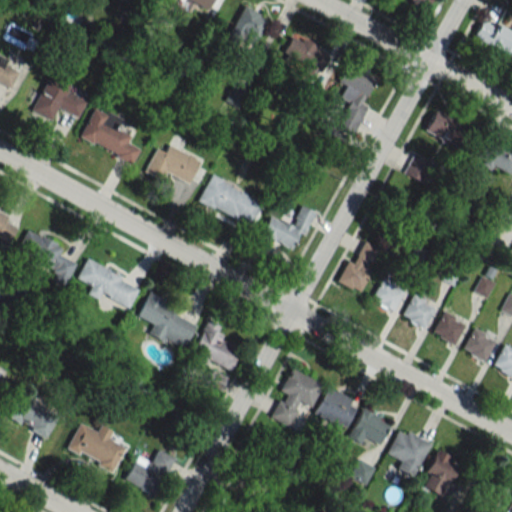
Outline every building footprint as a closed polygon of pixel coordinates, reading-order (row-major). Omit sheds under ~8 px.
[(173,0),(189,7),(191,3),(206,9),(209,0),(173,0)] [(430,0),(424,12),(400,0),(430,0)] [(266,18),(242,5),(227,32),(250,45),(266,18)] [(470,41),(511,58),(511,54),(511,30),(480,17),(470,41)] [(307,81),(326,62),(309,44),(290,64),(307,81)] [(0,62),(17,71),(8,88),(0,84),(0,62)] [(347,102),(334,127),(350,135),(365,104),(361,102),(372,79),(346,66),(337,83),(343,86),(338,97),(347,102)] [(29,109),(49,120),(56,107),(75,117),(84,101),(65,90),(68,85),(48,74),(29,109)] [(222,98),(232,106),(242,95),(232,87),(222,98)] [(92,107),(76,136),(129,165),(138,149),(125,142),(128,136),(116,129),(121,119),(105,110),(103,113),(92,107)] [(421,130),(446,144),(458,123),(433,110),(421,130)] [(475,163),(507,176),(511,162),(511,151),(485,141),(475,163)] [(166,144),(198,161),(187,183),(164,171),(159,180),(141,170),(153,148),(162,152),(166,144)] [(424,184),(434,165),(410,153),(401,172),(424,184)] [(209,174),(195,199),(211,208),(212,207),(234,219),(236,216),(248,223),(260,202),(209,174)] [(266,215),(257,235),(295,251),(311,210),(296,205),(288,224),(266,215)] [(0,239),(8,243),(18,219),(0,210),(0,239)] [(24,230),(13,251),(51,271),(51,272),(52,273),(49,279),(60,284),(71,262),(56,255),(60,248),(54,245),(55,243),(38,235),(37,237),(24,230)] [(361,241),(374,248),(366,261),(361,259),(357,265),(366,270),(355,290),(348,286),(346,288),(332,279),(343,260),(348,263),(361,241)] [(84,256),(120,276),(118,279),(136,289),(126,307),(98,292),(95,298),(84,293),(88,286),(72,277),(84,256)] [(458,272),(450,265),(440,278),(448,284),(458,272)] [(477,275),(490,282),(481,297),(469,291),(477,275)] [(399,291),(389,310),(373,302),(374,301),(366,297),(378,276),(390,282),(388,286),(391,287),(392,287),(399,291)] [(145,289),(131,314),(148,323),(143,332),(159,341),(161,337),(179,347),(191,325),(168,312),(170,309),(158,303),(161,298),(145,289)] [(504,292),(511,296),(511,313),(510,317),(495,309),(504,292)] [(429,307),(418,327),(403,319),(404,317),(397,313),(408,293),(420,299),(418,302),(422,304),(422,303),(429,307)] [(460,324),(449,344),(434,336),(435,334),(427,330),(438,309),(450,316),(449,319),(452,321),(452,320),(460,324)] [(222,328),(206,320),(188,353),(224,371),(235,350),(216,340),(222,328)] [(490,341),(479,360),(464,352),(465,351),(457,346),(468,326),(480,332),(479,335),(482,337),(483,336),(490,341)] [(511,371),(509,377),(494,370),(495,368),(488,363),(499,343),(511,349),(509,352),(511,354),(511,371)] [(267,417),(287,426),(297,403),(308,408),(320,382),(289,368),(267,417)] [(217,390),(225,378),(211,369),(203,382),(217,390)] [(310,413),(324,385),(349,399),(346,404),(354,408),(344,427),(336,423),(334,425),(310,413)] [(5,419),(44,437),(56,412),(16,394),(5,419)] [(344,436),(359,408),(377,417),(376,419),(387,425),(376,444),(361,436),(358,443),(344,436)] [(110,471),(121,447),(107,440),(111,431),(96,425),(94,431),(75,423),(63,450),(110,471)] [(427,443),(409,476),(394,467),(397,461),(382,452),(394,430),(403,435),(405,431),(427,443)] [(151,495),(171,457),(155,449),(148,462),(134,455),(122,480),(151,495)] [(418,485),(441,495),(455,459),(432,450),(418,485)] [(345,476),(362,485),(371,468),(355,458),(345,476)] [(511,511),(500,511),(511,490),(511,511)]
